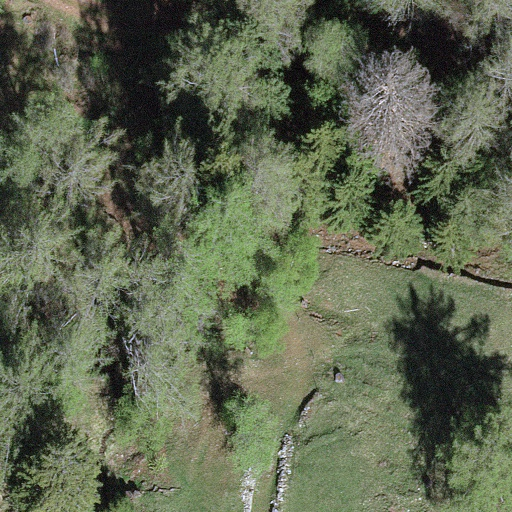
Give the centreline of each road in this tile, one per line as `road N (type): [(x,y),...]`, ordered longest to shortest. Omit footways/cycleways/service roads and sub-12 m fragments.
road 1 (track): [(409,14),(91,27),(4,0)]
road 2 (track): [(511,100),(396,0)]
